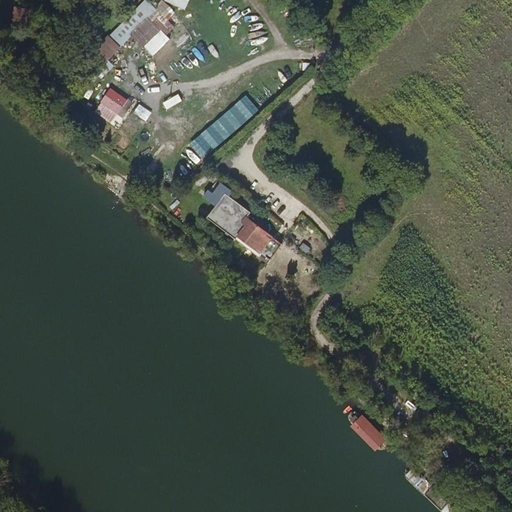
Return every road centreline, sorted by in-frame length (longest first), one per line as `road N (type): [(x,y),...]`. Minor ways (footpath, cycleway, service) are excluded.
road 1 (track): [(451,449),(308,326)]
road 2 (track): [(308,326),(339,274),(338,248),(305,211)]
